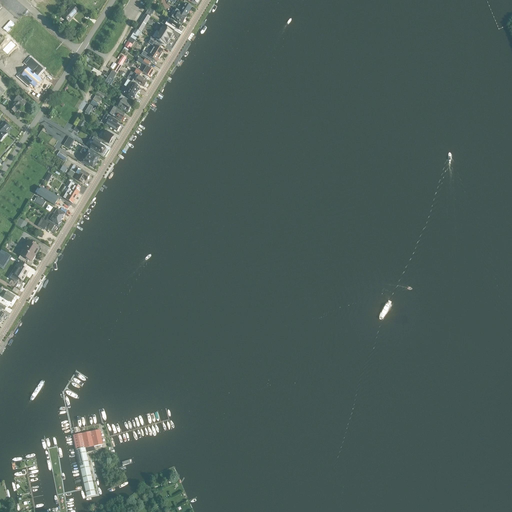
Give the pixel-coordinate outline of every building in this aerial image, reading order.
[(186,15),(192,7),(186,3),(180,12),(177,10),(172,17),(183,24),(187,16),(186,15)] [(69,22),(79,11),(72,5),(63,16),(69,22)] [(146,25),(150,18),(145,15),(142,20),(141,22),(146,25)] [(178,32),(181,27),(181,26),(178,24),(177,25),(168,20),(165,24),(178,32)] [(141,32),(146,25),(141,22),(139,25),(136,29),(141,32)] [(156,31),(170,40),(170,39),(171,39),(173,36),(173,35),(173,34),(171,33),(172,32),(160,25),(156,31)] [(136,29),(130,38),(135,41),(138,36),(140,32),(136,29)] [(156,31),(152,38),(164,45),(165,44),(167,45),(167,44),(168,44),(170,41),(170,40),(156,31)] [(135,41),(130,38),(125,46),(130,49),(135,41)] [(154,47),(152,51),(161,56),(164,51),(157,46),(158,44),(151,40),(149,44),(154,47)] [(9,47),(13,43),(11,41),(3,50),(7,54),(12,49),(9,47)] [(161,56),(152,51),(150,55),(144,52),(142,55),(149,60),(151,57),(158,61),(161,56)] [(150,62),(145,59),(141,57),(140,58),(139,58),(138,61),(144,65),(142,68),(152,74),(154,71),(150,68),(151,66),(149,65),(150,62)] [(117,73),(122,66),(118,64),(113,71),(117,73)] [(137,69),(134,73),(140,76),(142,72),(150,78),(152,74),(142,68),(140,72),(137,69)] [(22,78),(35,88),(41,81),(28,71),(22,78)] [(146,80),(139,76),(131,72),(127,79),(128,80),(132,82),(137,86),(139,84),(144,87),(145,86),(147,85),(146,84),(148,81),(146,80)] [(12,86),(0,75),(0,97),(1,98),(12,86)] [(137,88),(138,86),(137,86),(132,82),(128,80),(125,86),(127,88),(138,94),(139,94),(140,93),(139,92),(140,90),(137,88)] [(138,94),(127,88),(125,86),(121,92),(123,93),(131,98),(132,96),(135,98),(136,97),(137,97),(138,95),(137,95),(138,94)] [(128,112),(132,105),(130,103),(131,101),(122,95),(116,105),(128,112)] [(23,108),(27,103),(19,96),(14,101),(15,102),(10,108),(15,112),(20,106),(23,108)] [(124,113),(115,107),(110,114),(123,122),(126,118),(123,116),(124,113)] [(122,124),(111,117),(107,114),(101,124),(103,125),(105,126),(106,124),(117,131),(120,126),(116,123),(117,121),(122,124)] [(82,130),(83,130),(88,123),(82,119),(77,126),(78,126),(77,127),(82,130)] [(4,122),(0,126),(0,139),(1,140),(7,134),(6,132),(11,127),(4,122)] [(106,131),(101,139),(109,144),(114,136),(106,131)] [(101,142),(94,137),(92,136),(87,145),(91,148),(101,154),(105,147),(98,143),(100,141),(101,142)] [(96,158),(97,155),(84,148),(81,154),(83,155),(80,160),(93,167),(93,166),(94,167),(97,163),(96,162),(98,159),(96,158)] [(65,161),(68,157),(60,152),(57,156),(65,161)] [(87,181),(90,175),(83,170),(82,171),(80,170),(80,169),(74,165),(68,175),(74,179),(77,174),(80,175),(77,179),(83,183),(85,180),(87,181)] [(80,188),(71,182),(68,188),(69,188),(64,196),(68,198),(70,194),(76,198),(78,194),(77,193),(80,188)] [(41,188),(37,195),(41,197),(44,199),(55,205),(59,198),(41,188)] [(68,198),(64,196),(63,198),(73,203),(76,198),(70,194),(68,198)] [(46,202),(43,200),(44,199),(41,197),(40,199),(37,197),(34,202),(43,207),(46,202)] [(56,209),(51,206),(48,212),(62,220),(66,214),(58,209),(57,210),(56,209)] [(62,220),(48,212),(43,220),(42,219),(38,226),(40,227),(45,230),(46,227),(52,230),(55,225),(58,226),(62,220)] [(25,229),(28,222),(21,218),(17,225),(25,229)] [(29,241),(20,254),(32,262),(39,250),(36,248),(38,246),(29,241)] [(0,253),(0,265),(4,268),(11,256),(2,250),(0,253)] [(28,267),(20,262),(17,267),(16,267),(15,267),(14,269),(12,272),(12,273),(12,274),(13,275),(11,279),(17,282),(19,279),(20,279),(22,280),(24,277),(25,277),(29,271),(24,269),(26,266),(28,267)] [(15,297),(7,292),(3,297),(11,302),(15,297)] [(73,435),(76,450),(103,444),(100,430),(73,435)] [(96,495),(86,453),(85,448),(76,450),(86,496),(96,495)]
